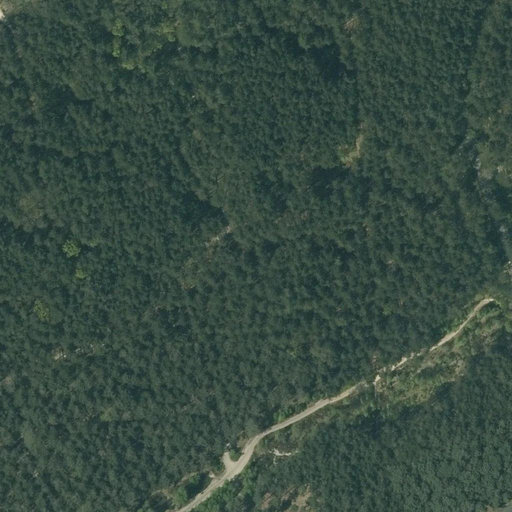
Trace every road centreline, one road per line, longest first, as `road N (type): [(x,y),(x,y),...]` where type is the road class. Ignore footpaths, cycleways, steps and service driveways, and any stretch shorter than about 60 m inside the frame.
road 1 (unknown): [(176,511),(233,482),(284,431),(441,346),(472,310),(511,305)]
road 2 (track): [(240,511),(180,268)]
road 3 (track): [(219,216),(222,206),(178,120),(181,49),(165,0)]
road 4 (track): [(364,0),(351,13),(195,27),(181,49)]
